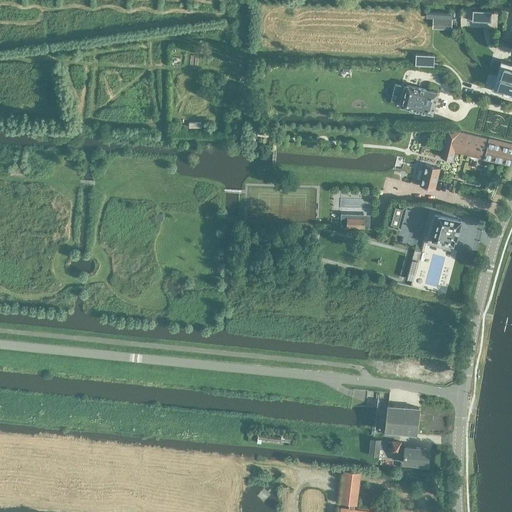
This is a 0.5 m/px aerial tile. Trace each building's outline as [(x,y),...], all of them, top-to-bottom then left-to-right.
[(473,10),(472,21),(491,22),(492,11),(473,10)] [(433,26),(451,27),(456,27),(457,21),(452,21),(452,20),(446,19),(446,12),(440,12),(439,19),(434,19),(433,26)] [(421,54),(416,53),(416,56),(415,65),(434,66),(435,54),(421,54)] [(490,67),(497,69),(501,58),(494,56),(490,67)] [(498,71),(497,73),(510,77),(510,79),(511,80),(511,63),(501,60),(498,71)] [(496,75),(492,91),(510,96),(511,92),(511,80),(510,79),(510,77),(497,73),(496,75)] [(395,84),(391,101),(402,104),(402,106),(413,109),(432,114),(438,92),(426,89),(421,88),(418,87),(407,84),(406,87),(395,84)] [(455,151),(511,165),(511,162),(511,144),(489,139),(488,139),(448,129),(441,157),(452,160),(455,151)] [(435,189),(440,168),(425,164),(420,185),(435,189)] [(400,228),(406,206),(393,202),(387,225),(400,228)] [(435,213),(427,243),(452,249),(454,240),(456,240),(461,220),(435,213)] [(347,217),(347,228),(365,228),(365,218),(347,217)] [(416,279),(421,248),(414,247),(409,278),(416,279)] [(388,404),(388,405),(388,406),(386,429),(385,429),(385,431),(387,431),(414,434),(416,435),(416,433),(419,409),(419,407),(417,407),(390,404),(388,404)] [(281,437),(258,434),(257,443),(261,443),(262,439),(281,441),(293,443),(294,436),(281,435),(281,437)] [(379,456),(381,440),(371,439),(369,455),(379,456)] [(393,441),(392,452),(399,452),(400,442),(393,441)] [(405,453),(404,463),(427,465),(429,449),(405,446),(405,453)] [(342,508),(341,511),(370,511),(354,510),(353,510),(354,504),(355,505),(356,505),(360,473),(345,471),(341,503),(349,504),(349,509),(342,508)]
